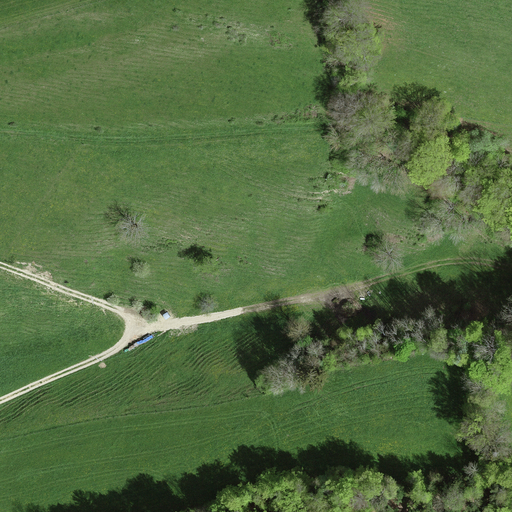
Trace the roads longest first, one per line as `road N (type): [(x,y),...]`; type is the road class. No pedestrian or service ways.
road 1 (track): [(0,399),(88,365),(124,342),(131,328),(117,309),(0,265)]
road 2 (track): [(131,328),(359,288)]
